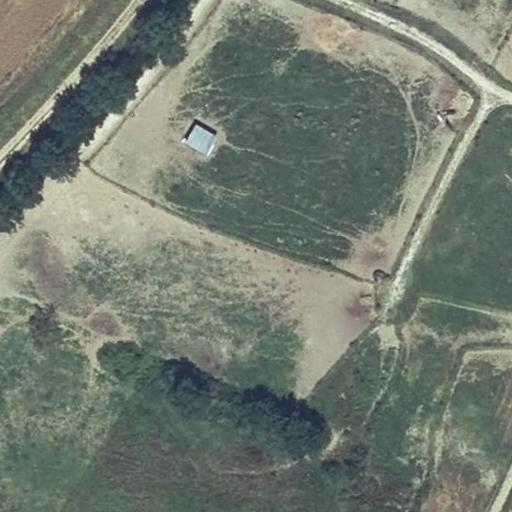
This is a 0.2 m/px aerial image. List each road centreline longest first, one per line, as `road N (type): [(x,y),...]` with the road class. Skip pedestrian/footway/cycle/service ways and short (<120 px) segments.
road 1 (track): [(0,148),(91,55),(131,0)]
road 2 (track): [(342,0),(448,51),(511,100)]
